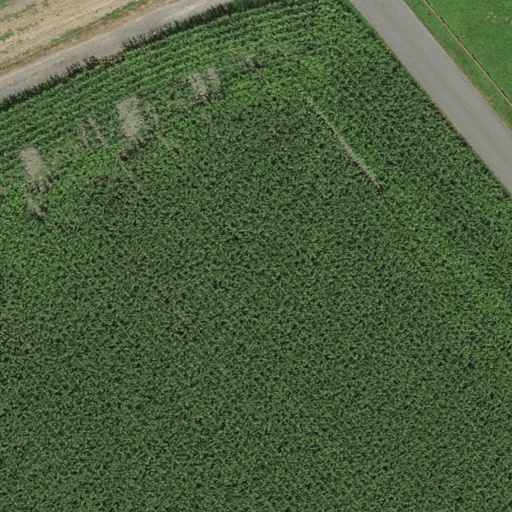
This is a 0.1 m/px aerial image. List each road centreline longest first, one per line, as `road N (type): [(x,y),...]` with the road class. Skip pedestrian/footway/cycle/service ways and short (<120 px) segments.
road 1 (unclassified): [(511,158),(371,0)]
road 2 (track): [(174,0),(0,80)]
